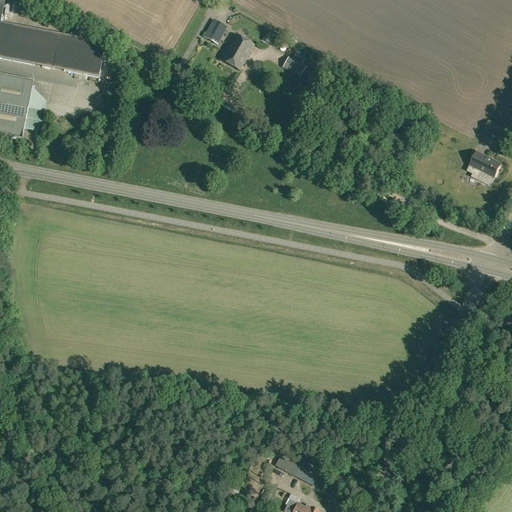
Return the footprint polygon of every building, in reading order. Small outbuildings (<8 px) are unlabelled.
[(0,0),(0,58),(53,69),(98,78),(103,52),(80,39),(60,34),(1,23),(5,1),(0,0)] [(5,22),(18,22),(19,8),(11,8),(11,4),(5,4),(5,22)] [(204,37),(217,45),(227,28),(213,20),(204,37)] [(220,60),(240,71),(254,45),(235,34),(220,60)] [(282,67),(301,77),(306,67),(288,57),(282,67)] [(0,135),(22,139),(33,80),(0,73),(0,135)] [(32,90),(29,131),(43,132),(46,99),(54,100),(55,92),(32,90)] [(63,91),(62,98),(70,100),(72,93),(63,91)] [(483,131),(499,139),(504,129),(489,121),(483,131)] [(502,164),(477,152),(466,172),(472,175),(471,178),(490,188),(502,164)] [(214,451),(222,455),(228,441),(220,437),(214,451)] [(322,445),(318,449),(322,454),(326,450),(322,445)] [(274,467),(310,485),(313,480),(303,474),(305,470),(279,457),(274,467)] [(320,485),(331,491),(337,479),(334,477),(335,474),(333,473),(332,475),(327,472),(320,485)] [(318,511),(319,511),(310,506),(309,509),(297,503),(297,504),(289,500),(283,511),(318,511)]
